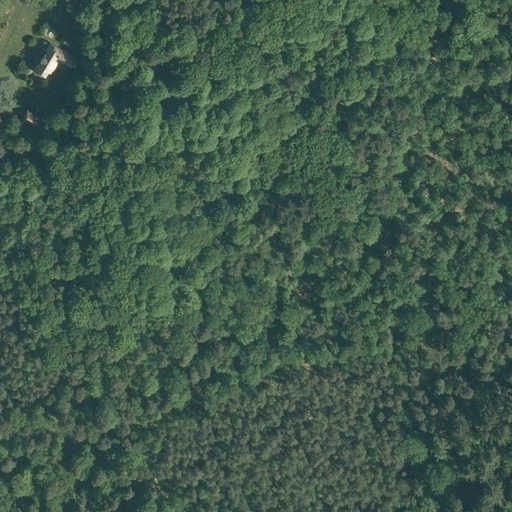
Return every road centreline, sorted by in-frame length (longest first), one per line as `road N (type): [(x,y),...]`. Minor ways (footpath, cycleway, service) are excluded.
road 1 (track): [(170,511),(113,319),(128,87),(139,67),(253,0)]
road 2 (track): [(382,0),(404,36),(507,103),(511,116)]
road 3 (track): [(0,404),(120,360)]
